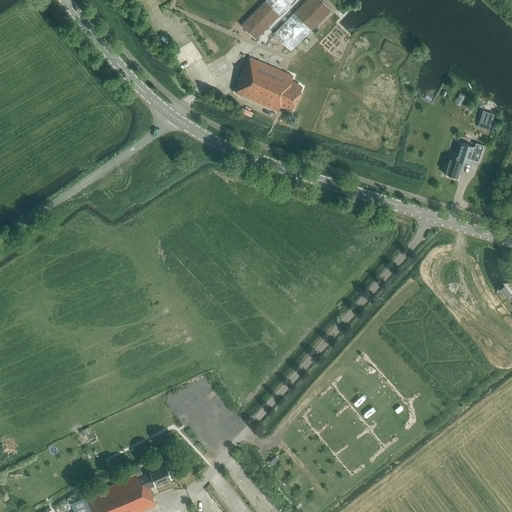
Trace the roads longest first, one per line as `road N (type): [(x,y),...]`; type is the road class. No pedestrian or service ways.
road 1 (secondary): [(511,241),(229,148),(172,116)]
road 2 (unclassified): [(0,239),(172,116)]
road 3 (secondary): [(65,0),(172,116)]
